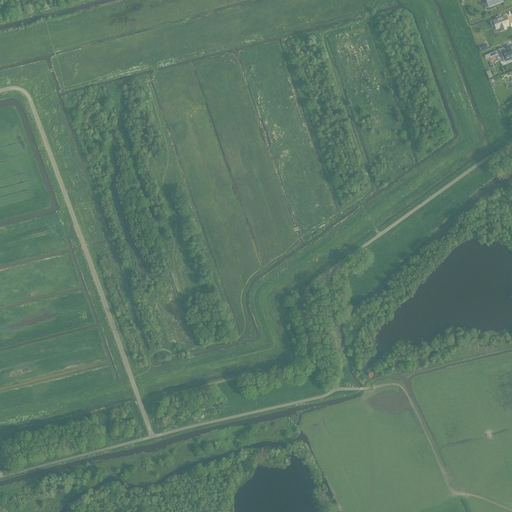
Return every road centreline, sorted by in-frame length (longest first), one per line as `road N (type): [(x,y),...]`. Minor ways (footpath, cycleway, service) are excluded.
road 1 (track): [(274,314),(300,306),(309,342),(303,358),(181,391)]
road 2 (track): [(511,511),(452,491),(407,393),(394,384),(373,387)]
